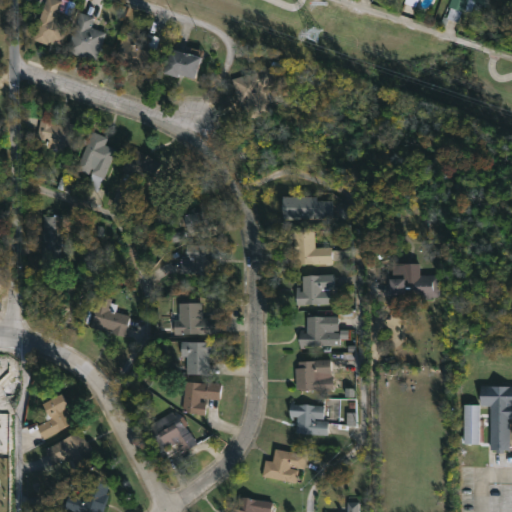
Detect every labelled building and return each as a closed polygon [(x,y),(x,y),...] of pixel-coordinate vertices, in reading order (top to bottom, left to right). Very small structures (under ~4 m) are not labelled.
[(73,16),(69,26),(67,25),(59,45),(48,41),(47,44),(30,38),(43,0),(60,0),(56,10),(73,16)] [(487,0),(485,6),(474,1),(469,15),(462,12),(458,22),(445,17),(450,7),(448,6),(450,0),(487,0)] [(98,54),(96,60),(89,57),(88,60),(65,52),(79,12),(94,17),(90,27),(105,32),(98,54)] [(125,33),(137,37),(134,44),(157,52),(150,73),(131,66),(132,63),(117,58),(121,45),(119,44),(120,39),(122,40),(125,33)] [(199,56),(193,79),(182,76),(181,79),(163,73),(170,48),(199,56)] [(271,110),(245,119),(231,79),(271,65),(277,84),(264,89),(271,110)] [(57,124),(61,125),(61,122),(74,123),(69,150),(41,144),(42,140),(35,138),(39,117),(56,120),(55,123),(57,124)] [(97,187),(96,191),(85,186),(91,174),(78,168),(79,165),(76,164),(92,130),(107,137),(104,144),(115,149),(97,187)] [(161,162),(150,185),(140,180),(138,184),(132,181),(134,177),(119,170),(130,147),(161,162)] [(316,196),(316,200),(331,200),(331,218),(280,218),(280,196),(316,196)] [(204,209),(206,218),(209,217),(212,231),(187,237),(182,214),(204,209)] [(66,216),(66,235),(60,235),(59,254),(41,254),(42,216),(66,216)] [(312,230),(313,248),(329,247),(330,263),(293,264),(292,230),(312,230)] [(218,258),(218,261),(208,260),(207,272),(193,270),(193,261),(183,261),(185,244),(219,247),(218,258)] [(404,272),(404,275),(438,275),(438,297),(387,297),(386,275),(391,275),(391,272),(404,272)] [(327,288),(328,304),(294,305),(293,287),(299,287),(299,291),(303,291),(302,275),(332,274),(332,288),(327,288)] [(110,292),(108,298),(111,298),(110,303),(116,305),(114,312),(129,316),(123,338),(89,328),(98,295),(101,296),(103,290),(110,292)] [(200,317),(200,319),(215,319),(215,334),(172,334),(172,321),(178,321),(177,303),(200,303),(200,317)] [(339,332),(339,347),(297,346),(298,331),(302,331),(302,333),(305,334),(305,316),(337,316),(337,332),(339,332)] [(221,340),(220,355),(209,355),(208,375),(177,374),(178,342),(198,342),(198,339),(221,340)] [(316,375),(316,377),(333,376),(333,389),(300,391),(299,389),(296,389),(295,368),(298,368),(298,361),(330,359),(331,373),(316,375)] [(185,382),(220,384),(218,398),(199,396),(198,400),(204,401),(203,415),(181,413),(185,382)] [(511,419),(509,419),(508,449),(503,449),(503,451),(495,451),(495,449),(489,449),(489,406),(480,405),(480,386),(511,386),(511,419)] [(44,437),(43,437),(36,424),(46,419),(42,412),(43,407),(40,402),(60,390),(70,406),(61,411),(68,424),(44,437)] [(324,406),(323,420),(327,421),(326,435),(295,433),(296,416),(293,416),(293,420),(289,419),(290,400),(294,401),(294,404),(324,406)] [(464,443),(479,443),(479,404),(464,404),(464,443)] [(174,410),(179,420),(183,418),(197,442),(181,452),(176,446),(177,445),(176,443),(171,446),(170,444),(156,453),(142,430),(174,410)] [(78,429),(84,440),(86,439),(92,450),(90,451),(93,457),(75,467),(68,455),(52,464),(44,448),(78,429)] [(305,454),(302,468),(289,465),(289,467),(297,469),(294,481),(261,475),(264,459),(272,460),(274,448),(305,454)] [(106,494),(100,511),(98,510),(97,511),(80,511),(63,506),(67,493),(82,498),(89,478),(107,484),(104,493),(106,494)] [(271,501),(268,511),(234,511),(235,503),(237,503),(238,495),(271,501)] [(358,501),(358,511),(325,511),(325,510),(330,510),(330,511),(347,511),(347,501),(358,501)]
